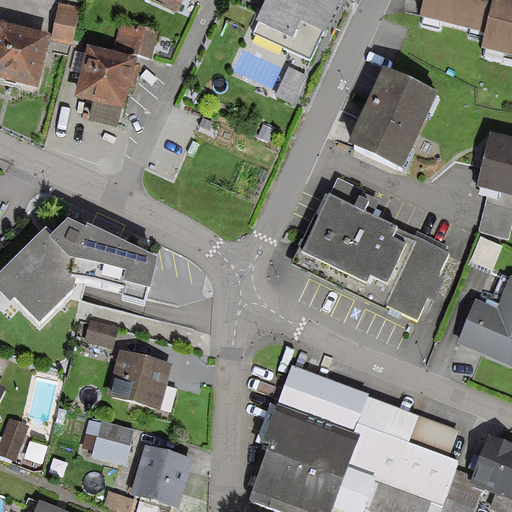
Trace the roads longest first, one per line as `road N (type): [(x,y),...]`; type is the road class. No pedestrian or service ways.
road 1 (residential): [(377,0),(242,292)]
road 2 (residential): [(511,407),(296,329),(242,292)]
road 3 (residential): [(242,292),(200,240),(0,145)]
road 4 (residential): [(224,511),(227,355),(242,292)]
road 5 (unknown): [(417,373),(487,198)]
